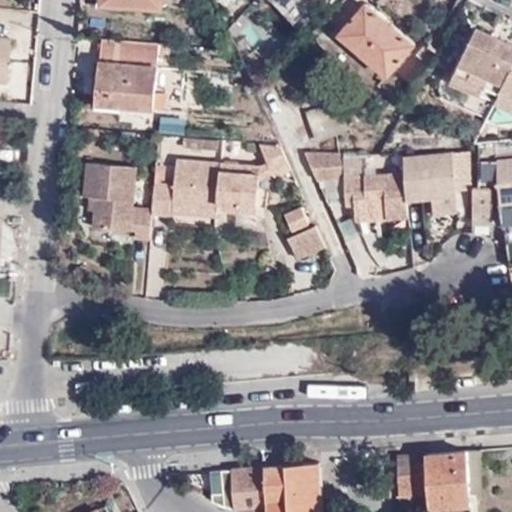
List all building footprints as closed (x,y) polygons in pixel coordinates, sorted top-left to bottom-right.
[(416,44),(369,4),(344,33),(391,75),(416,44)] [(511,43),(479,27),(453,81),(482,95),(483,93),(498,100),(496,103),(511,110),(511,43)] [(0,80),(7,81),(11,39),(0,37),(0,80)] [(161,42),(105,37),(100,97),(124,99),(124,104),(156,108),(157,91),(160,56),(161,43),(161,42)] [(420,56),(433,67),(441,51),(432,41),(420,56)] [(168,92),(157,91),(156,108),(167,108),(168,92)] [(346,131),(335,103),(309,113),(319,142),(346,131)] [(414,132),(401,128),(397,146),(410,148),(414,132)] [(216,139),(184,136),(183,146),(215,149),(216,139)] [(281,144),(259,143),(275,177),(292,169),(281,144)] [(410,200),(436,198),(434,171),(407,166),(407,171),(348,175),(347,157),(307,150),(320,180),(347,180),(349,203),(357,204),(359,219),(411,216),(410,200)] [(472,151),(455,152),(456,174),(457,188),(474,188),(472,151)] [(434,171),(456,174),(455,152),(406,156),(407,166),(434,171)] [(96,204),(95,216),(155,222),(156,213),(156,210),(135,207),(140,160),(89,156),(86,189),(89,190),(97,190),(96,204)] [(156,210),(156,213),(175,214),(175,208),(219,212),(219,208),(240,210),(240,205),(259,206),(262,166),(180,158),(177,184),(167,183),(159,182),(156,210)] [(511,183),(511,159),(501,161),(502,182),(511,183)] [(160,164),(159,182),(167,183),(168,164),(160,164)] [(434,171),(436,198),(457,197),(457,188),(456,174),(434,171)] [(504,205),(511,204),(511,183),(502,182),(504,205)] [(496,189),(477,188),(475,225),(494,225),(496,189)] [(88,204),(96,204),(97,190),(89,190),(88,204)] [(457,197),(436,198),(437,214),(459,213),(458,197),(457,197)] [(259,217),(259,206),(240,205),(240,210),(240,216),(259,217)] [(310,222),(303,206),(287,213),(295,229),(310,222)] [(133,237),(153,240),(155,222),(95,216),(94,226),(133,229),(133,237)] [(298,260),(326,248),(316,227),(293,237),(289,238),(298,260)] [(251,277),(234,279),(235,290),(252,288),(251,277)] [(483,448),(471,449),(473,492),(484,491),(483,448)] [(471,449),(401,455),(402,511),(415,511),(415,495),(433,495),(472,491),(471,449)] [(216,493),(215,501),(247,511),(323,511),(323,462),(237,468),(238,492),(225,493),(216,493)] [(237,468),(225,469),(225,493),(238,492),(237,468)] [(472,491),(433,495),(432,507),(473,505),(472,491)]
